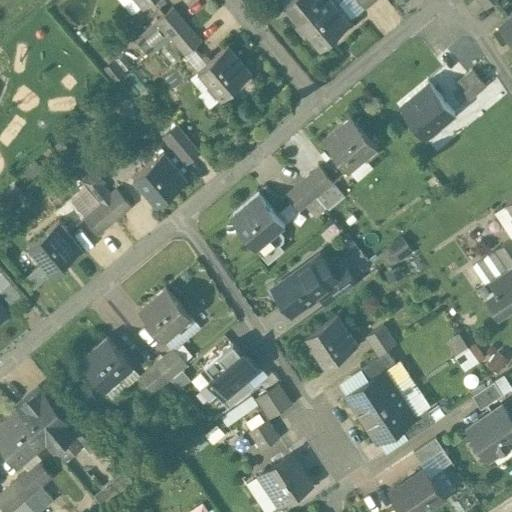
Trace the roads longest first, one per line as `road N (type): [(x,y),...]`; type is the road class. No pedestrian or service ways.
road 1 (residential): [(331,445),(182,214)]
road 2 (residential): [(182,214),(0,364)]
road 3 (residential): [(317,98),(182,214)]
road 4 (residential): [(435,0),(317,98)]
road 5 (residential): [(239,0),(317,98)]
